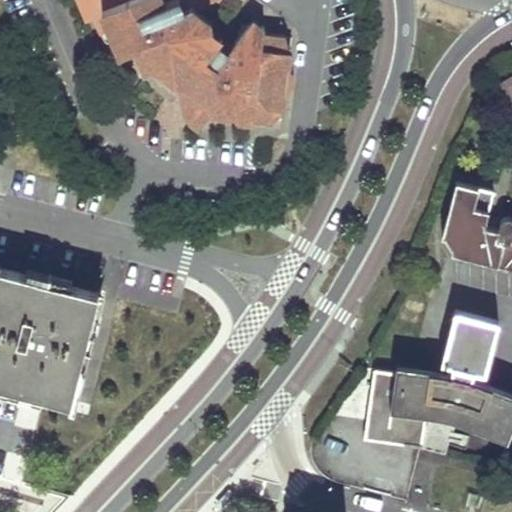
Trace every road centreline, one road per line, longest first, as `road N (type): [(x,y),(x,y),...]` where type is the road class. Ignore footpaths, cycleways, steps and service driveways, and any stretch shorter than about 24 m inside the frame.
road 1 (tertiary): [(297,366),(376,235),(460,63),(511,16)]
road 2 (tertiary): [(394,0),(395,53),(307,248)]
road 3 (residential): [(378,511),(325,498),(290,469),(282,415),(297,366)]
road 4 (tertiary): [(169,511),(297,366)]
road 5 (residential): [(0,211),(186,260)]
road 6 (tertiary): [(222,376),(96,511)]
road 7 (tertiary): [(307,248),(222,376)]
road 8 (residential): [(186,260),(216,278),(241,315),(222,376)]
road 9 (residential): [(307,248),(278,265),(186,260)]
